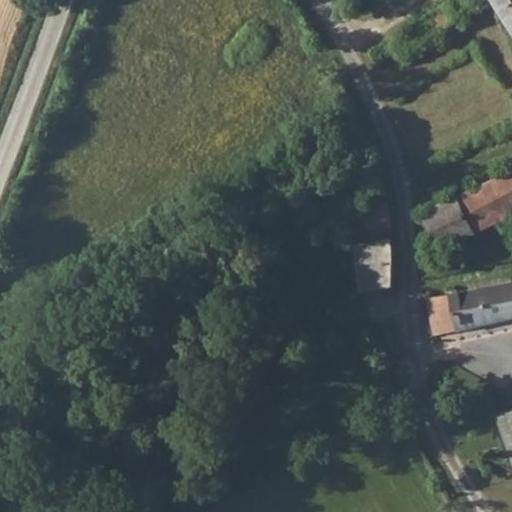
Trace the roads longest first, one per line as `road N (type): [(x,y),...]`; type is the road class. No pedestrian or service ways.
road 1 (unclassified): [(317,0),(404,193),(415,371),(446,458),(490,511)]
road 2 (unclassified): [(0,169),(62,0)]
